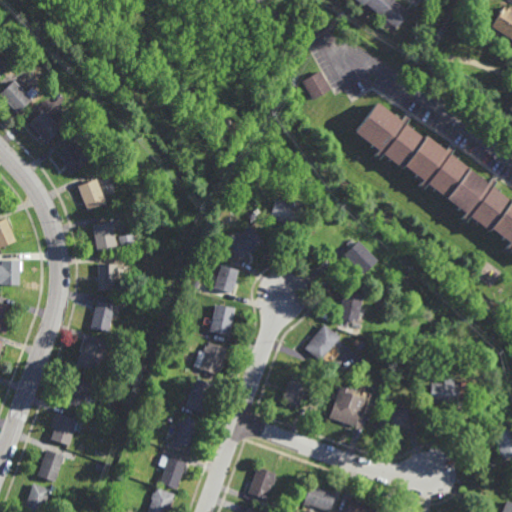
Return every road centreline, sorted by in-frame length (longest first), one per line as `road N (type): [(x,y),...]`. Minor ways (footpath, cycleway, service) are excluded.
road 1 (residential): [(0,148),(44,199),(62,263),(56,316),(0,467)]
road 2 (residential): [(286,296),(207,511)]
road 3 (residential): [(240,423),(400,476),(451,465)]
